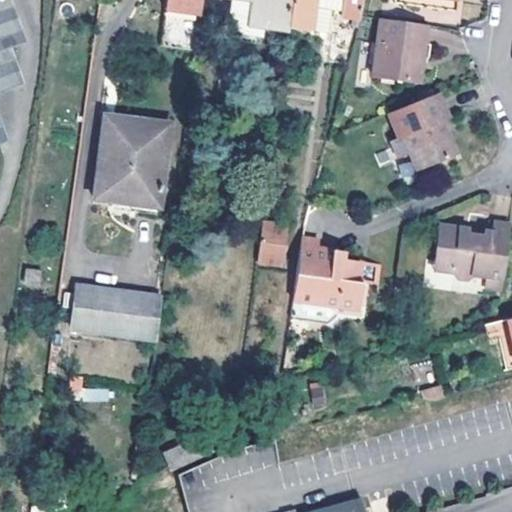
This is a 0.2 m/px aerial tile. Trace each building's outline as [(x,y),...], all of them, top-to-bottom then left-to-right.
[(0,0),(0,86),(15,81),(3,47),(17,41),(1,0),(0,0)] [(201,0),(164,0),(159,42),(196,49),(201,0)] [(287,22),(289,0),(214,0),(209,43),(283,53),(287,22)] [(289,0),(287,22),(311,25),(314,2),(329,4),(340,5),(341,0),(289,0)] [(396,0),(453,9),(454,0),(396,0)] [(326,28),(329,4),(314,2),(311,25),(326,28)] [(415,46),(419,20),(379,14),(371,72),(417,79),(422,48),(415,46)] [(426,21),(419,20),(415,46),(422,48),(426,21)] [(448,140),(441,120),(448,118),(438,92),(397,108),(407,132),(390,139),(396,156),(408,152),(415,169),(457,153),(451,138),(448,140)] [(93,194),(135,200),(137,190),(105,186),(115,114),(104,112),(93,194)] [(137,190),(135,200),(134,208),(158,211),(169,121),(115,114),(105,186),(137,190)] [(469,236),(470,230),(451,227),(440,231),(436,260),(441,272),(458,274),(460,281),(467,283),(478,277),(506,281),(511,229),(511,226),(494,223),(493,233),(485,232),(484,238),(469,236)] [(283,241),(259,238),(258,247),(275,249),(271,279),(278,280),(283,241)] [(331,258),(333,250),(316,248),(316,241),(300,238),(289,315),(327,320),(335,316),(336,307),(358,309),(361,283),(357,282),(359,262),(340,259),(331,258)] [(275,249),(258,247),(254,277),(271,279),(275,249)] [(341,251),(333,250),(331,258),(340,259),(341,251)] [(24,268),(23,287),(40,288),(41,269),(24,268)] [(162,296),(76,284),(71,327),(156,338),(162,296)] [(508,372),(511,370),(511,339),(506,319),(483,324),(487,337),(498,334),(508,372)] [(110,400),(110,387),(73,388),(74,401),(110,400)] [(162,452),(171,471),(194,460),(185,442),(162,452)] [(61,489),(40,496),(44,508),(65,501),(61,489)] [(366,511),(361,493),(292,511),(366,511)] [(29,511),(44,508),(40,496),(30,500),(28,511),(29,511)]
